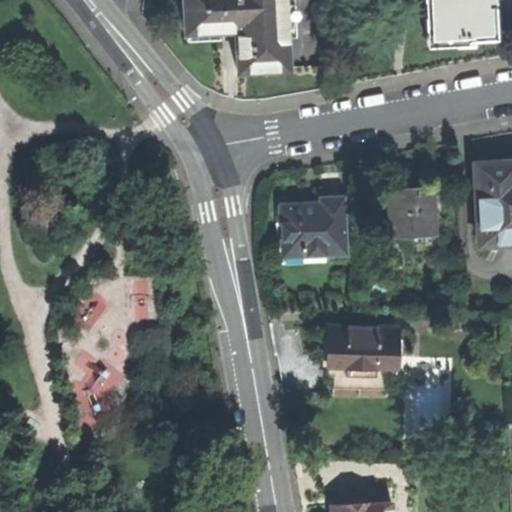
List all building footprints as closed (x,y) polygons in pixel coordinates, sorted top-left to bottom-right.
[(272,68),(285,68),(281,0),(179,0),(181,33),(231,31),(233,71),(272,68)] [(452,38),(491,36),(490,0),(425,0),(427,39),(452,38)] [(496,243),(496,234),(511,233),(511,161),(497,162),(473,163),(476,243),(496,243)] [(406,234),(430,232),(427,187),(405,189),(385,190),(387,235),(406,234)] [(326,256),(343,254),(340,198),(318,199),(318,205),(302,206),(276,207),(276,210),(271,210),(275,264),(326,261),(326,256)] [(431,245),(430,232),(406,234),(407,246),(431,245)] [(323,375),(391,376),(391,329),(324,327),(323,357),(323,375)] [(390,511),(390,503),(365,503),(365,497),(334,498),(334,507),(329,507),(329,511),(390,511)]
